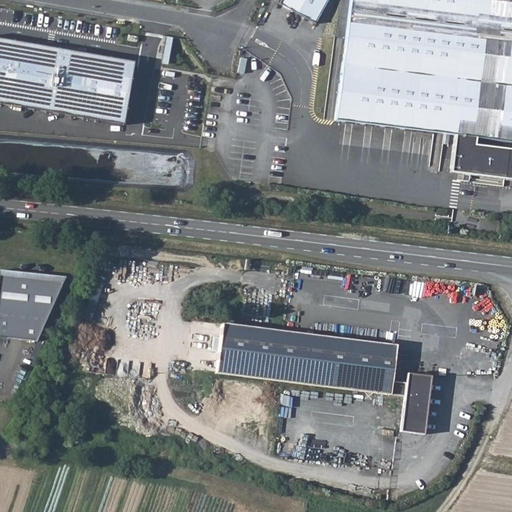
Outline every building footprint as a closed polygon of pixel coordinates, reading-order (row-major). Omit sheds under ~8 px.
[(322,0),(276,0),(275,2),(310,22),(322,0)] [(511,0),(346,0),(332,118),(452,133),(448,171),(503,178),(506,149),(472,144),(473,136),(511,141),(511,0)] [(0,40),(0,103),(123,125),(133,64),(0,40)] [(0,275),(0,337),(35,341),(63,282),(0,275)] [(405,397),(401,432),(425,435),(432,376),(409,373),(407,383),(393,381),(397,345),(325,336),(222,324),(216,374),(405,397)]
